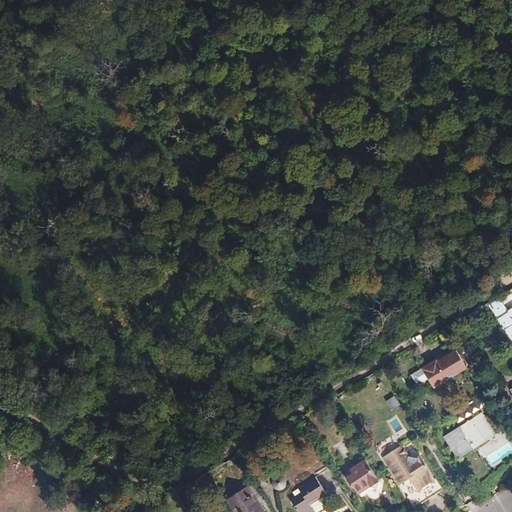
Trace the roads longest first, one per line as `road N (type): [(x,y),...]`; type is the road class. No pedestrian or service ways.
road 1 (unknown): [(392,0),(16,423)]
road 2 (track): [(155,467),(511,253)]
road 3 (unclassified): [(155,467),(0,421)]
